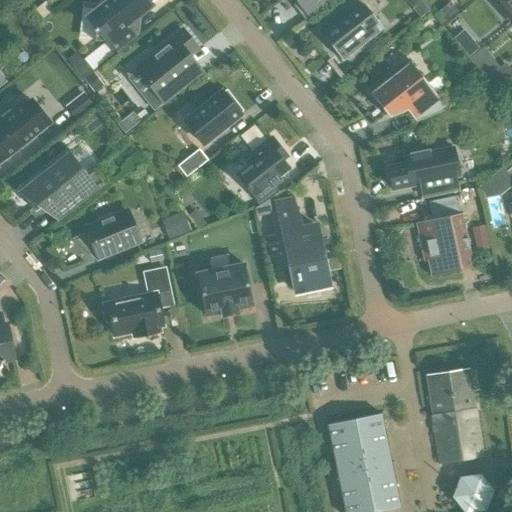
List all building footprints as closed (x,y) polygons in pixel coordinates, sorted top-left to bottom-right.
[(91,69),(92,70),(92,71),(114,54),(119,50),(126,45),(126,44),(134,38),(126,27),(141,16),(142,14),(141,13),(142,4),(142,0),(107,0),(96,9),(97,10),(97,11),(96,28),(95,28),(94,29),(92,30),(95,34),(94,42),(95,42),(95,41),(99,41),(104,42),(105,42),(83,59),(91,69)] [(293,0),(308,19),(305,21),(306,22),(333,0),(293,0)] [(511,0),(500,0),(511,14),(511,0)] [(412,9),(420,18),(429,11),(422,1),(412,9)] [(433,16),(441,26),(458,12),(450,2),(433,16)] [(322,37),(342,62),(383,30),(363,5),(322,37)] [(136,69),(153,90),(143,97),(153,110),(195,77),(182,61),(188,57),(187,55),(196,48),(183,31),(156,52),(156,53),(136,69)] [(72,68),(81,79),(92,70),(91,69),(83,59),(72,68)] [(389,118),(406,111),(416,123),(447,110),(409,62),(369,94),(389,118)] [(485,81),(493,91),(511,76),(511,75),(505,66),(485,81)] [(91,76),(85,81),(93,92),(100,87),(91,76)] [(221,91),(183,121),(203,146),(241,116),(239,114),(243,111),(226,90),(222,93),(221,91)] [(66,107),(75,118),(91,106),(83,94),(66,107)] [(0,160),(49,123),(32,101),(26,106),(23,102),(0,120),(0,160)] [(118,124),(125,133),(132,127),(126,118),(118,124)] [(249,167),(237,177),(245,187),(244,188),(248,192),(256,202),(273,189),(270,185),(278,179),(276,176),(288,167),(282,159),(286,156),(273,139),(245,161),(249,167)] [(420,185),(422,198),(457,191),(455,178),(459,177),(452,148),(428,153),(428,151),(410,155),(410,156),(404,158),(405,164),(387,167),(392,191),(420,185)] [(128,149),(119,156),(126,164),(135,157),(128,149)] [(177,167),(186,177),(207,160),(199,150),(177,167)] [(20,193),(35,212),(46,203),(60,221),(107,183),(96,169),(87,176),(70,154),(20,193)] [(490,177),(479,186),(483,198),(500,194),(502,192),(490,177)] [(296,207),(293,196),(273,202),(276,212),(279,211),(292,208),(296,207)] [(460,214),(456,196),(429,202),(432,220),(415,223),(423,263),(427,262),(430,277),(473,268),(462,214),(460,214)] [(296,230),(292,208),(279,211),(284,233),(283,233),(288,258),(289,258),(290,266),(287,267),(292,291),(327,283),(322,260),(318,260),(317,252),(320,252),(321,252),(315,226),(296,230)] [(127,212),(113,218),(112,214),(97,220),(99,224),(86,229),(90,239),(83,244),(95,258),(102,256),(139,241),(127,212)] [(195,212),(188,218),(196,227),(203,222),(195,212)] [(165,220),(172,238),(189,230),(182,213),(165,220)] [(148,254),(150,264),(162,260),(160,251),(148,254)] [(243,265),(229,267),(227,256),(208,260),(210,272),(196,274),(205,315),(221,312),(222,317),(237,314),(236,309),(252,306),(243,265)] [(172,266),(175,278),(188,275),(184,263),(172,266)] [(103,304),(106,322),(110,321),(114,337),(132,333),(133,338),(160,332),(159,327),(163,327),(156,295),(170,292),(165,269),(143,273),(148,295),(103,304)] [(0,368),(1,368),(1,365),(3,364),(3,361),(13,358),(7,325),(2,326),(0,314),(0,368)] [(426,376),(439,464),(481,457),(468,370),(426,376)] [(380,414),(327,425),(344,511),(380,511),(399,508),(380,414)] [(459,478),(452,497),(464,511),(467,511),(485,510),(492,491),(479,475),(459,478)]
